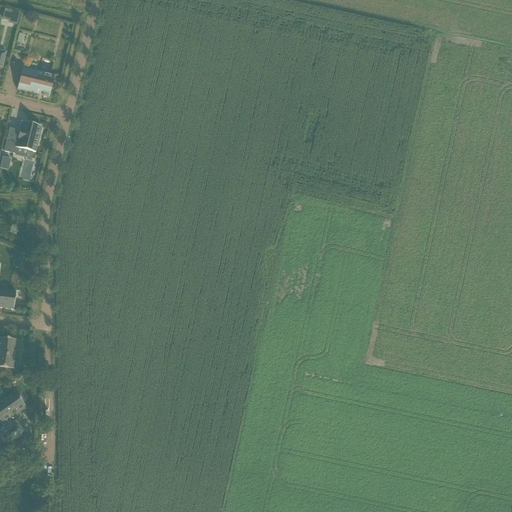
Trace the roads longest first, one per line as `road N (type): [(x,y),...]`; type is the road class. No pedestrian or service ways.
road 1 (residential): [(0,320),(46,326),(44,238),(69,115)]
road 2 (track): [(49,466),(46,326)]
